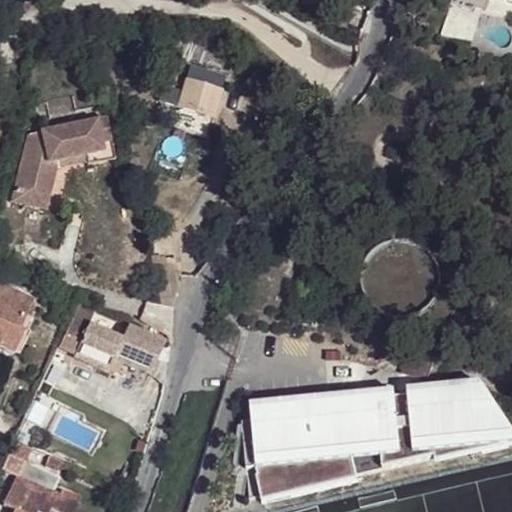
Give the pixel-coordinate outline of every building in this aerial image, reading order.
[(184,64),(189,47),(177,49),(147,54),(141,75),(169,77),(180,78),(184,64)] [(231,59),(189,47),(184,64),(227,76),(231,59)] [(178,118),(213,128),(225,84),(191,74),(183,98),(164,93),(159,106),(179,112),(178,118)] [(209,140),(213,128),(178,118),(174,129),(209,140)] [(50,203),(59,169),(57,162),(84,155),(82,147),(109,140),(106,119),(31,138),(17,194),(50,203)] [(57,162),(59,169),(86,161),(87,167),(113,160),(109,140),(82,147),(84,155),(57,162)] [(48,213),(50,203),(17,194),(14,205),(48,213)] [(180,262),(151,266),(161,308),(175,307),(180,265),(180,262)] [(34,303),(0,287),(0,346),(15,354),(25,334),(21,332),(34,303)] [(88,328),(95,313),(80,306),(58,350),(74,357),(88,328)] [(107,358),(114,361),(121,344),(88,328),(74,357),(73,359),(103,371),(107,358)] [(157,361),(164,344),(128,329),(121,344),(114,361),(115,362),(150,377),(157,361)] [(110,374),(115,362),(114,361),(107,358),(103,371),(110,374)] [(57,389),(43,382),(25,418),(39,425),(57,389)] [(511,439),(476,384),(244,405),(242,472),(254,470),(256,478),(253,480),(261,506),(359,483),(357,476),(433,458),(434,464),(511,444),(511,439)] [(20,476),(35,445),(16,437),(0,467),(20,476)] [(50,511),(51,511),(52,511),(51,511),(72,511),(77,502),(20,476),(4,507),(13,511),(14,511),(23,496),(51,510),(50,511)] [(50,511),(51,510),(23,496),(14,511),(50,511)]
